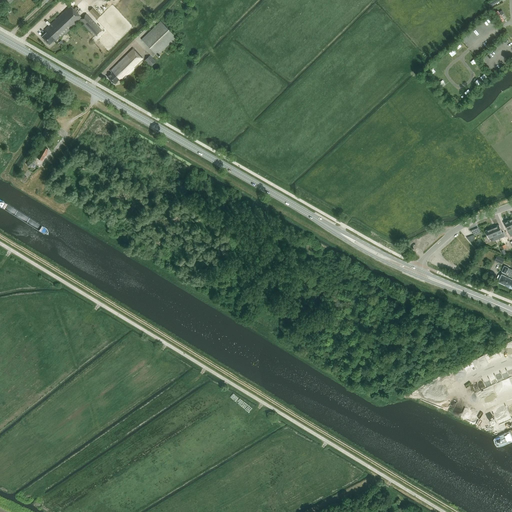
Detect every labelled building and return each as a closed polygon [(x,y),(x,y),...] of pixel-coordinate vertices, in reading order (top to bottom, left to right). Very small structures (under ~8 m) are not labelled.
[(49,45),(55,40),(56,41),(59,38),(60,39),(79,21),(94,37),(101,30),(86,14),(82,18),(70,6),(44,30),(46,33),(42,37),(49,45)] [(498,11),(494,13),(501,23),(504,20),(501,15),(504,13),(502,10),(499,12),(498,11)] [(161,21),(141,39),(157,56),(177,37),(161,21)] [(119,80),(121,81),(124,78),(125,79),(144,60),(133,48),(110,70),(112,73),(108,77),(114,84),(119,80)] [(151,67),(156,62),(150,55),(145,60),(151,67)] [(56,124),(49,121),(41,136),(48,140),(56,124)] [(47,152),(48,149),(45,147),(43,149),(42,149),(37,157),(42,160),(44,157),(41,156),(42,154),(46,156),(48,152),(47,152)] [(27,164),(30,168),(35,163),(32,160),(27,164)] [(500,238),(495,227),(490,229),(493,237),(495,236),(497,241),(500,240),(500,238)] [(494,240),(493,237),(490,229),(485,231),(489,239),(490,238),(492,242),(494,240)] [(465,258),(476,250),(471,243),(463,249),(464,251),(462,253),(465,258)] [(497,256),(495,261),(502,264),(504,259),(497,256)] [(502,275),(498,282),(511,288),(511,269),(509,268),(504,266),(502,271),(502,272),(501,274),(502,275)]
